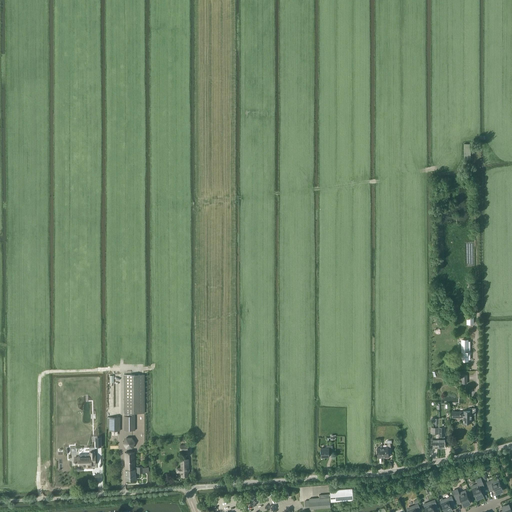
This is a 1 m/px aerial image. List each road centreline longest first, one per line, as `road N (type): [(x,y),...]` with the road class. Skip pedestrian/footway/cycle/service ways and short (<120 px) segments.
road 1 (unclassified): [(188,488),(387,472),(511,445)]
road 2 (unclassified): [(0,501),(188,488)]
